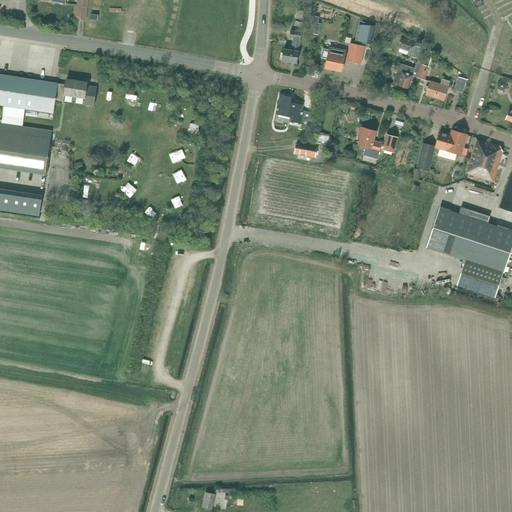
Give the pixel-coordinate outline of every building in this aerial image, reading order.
[(83,0),(78,0),(76,19),(86,21),(88,1),(83,0)] [(297,11),(295,19),(303,20),(304,12),(297,11)] [(312,22),(310,31),(316,32),(318,24),(317,23),(318,18),(312,16),(311,22),(312,22)] [(374,27),(360,27),(358,36),(356,36),(354,43),(364,46),(364,44),(370,46),(375,27),(374,27)] [(381,29),(376,28),(374,37),(378,38),(378,39),(385,41),(387,30),(381,28),(381,29)] [(282,53),(281,59),(283,59),(282,61),(297,63),(299,52),(301,39),(302,33),(291,31),(290,37),(294,38),(292,51),(284,49),(284,53),(282,53)] [(419,60),(423,49),(416,47),(418,44),(402,38),(397,52),(419,60)] [(344,53),(343,57),(348,58),(347,61),(361,64),(364,47),(350,44),(348,54),(344,53)] [(323,49),(321,57),(327,59),(325,68),(341,71),(343,61),(342,61),(343,57),(344,53),(344,52),(330,49),(329,50),(323,49)] [(426,50),(421,64),(417,78),(424,81),(433,53),(426,50)] [(413,77),(417,78),(421,64),(417,63),(415,69),(399,64),(393,84),(397,85),(397,86),(408,90),(413,77)] [(55,100),(57,82),(0,73),(0,104),(4,105),(2,123),(0,122),(0,166),(45,173),(51,130),(22,126),(25,108),(53,113),(55,100)] [(458,77),(454,91),(463,94),(467,80),(458,77)] [(57,82),(55,100),(59,100),(60,93),(85,97),(84,103),(94,105),(97,86),(87,85),(88,81),(66,78),(65,85),(58,83),(58,82),(57,82)] [(430,81),(425,96),(444,102),(449,87),(449,86),(450,82),(442,79),(441,84),(430,81)] [(501,82),(497,85),(498,90),(503,92),(507,88),(506,84),(501,82)] [(277,111),(276,115),(291,118),(290,122),(302,124),(305,112),(302,111),(303,106),(291,103),(292,98),(280,96),(277,109),(276,109),(276,111),(277,111)] [(360,135),(358,144),(366,146),(366,148),(364,156),(377,160),(379,151),(380,147),(385,148),(385,149),(392,151),(393,146),(395,146),(398,136),(388,134),(386,145),(381,144),(381,142),(373,140),(376,131),(363,128),(361,136),(360,135)] [(436,147),(436,148),(460,155),(461,154),(463,148),(466,135),(452,131),(451,136),(440,133),(436,147)] [(317,135),(315,147),(317,149),(328,152),(331,137),(317,135)] [(476,141),(466,174),(468,174),(467,175),(474,177),(474,176),(493,183),(503,152),(501,147),(485,142),(484,143),(476,141)] [(296,143),(294,154),(315,158),(317,149),(315,147),(296,143)] [(416,167),(413,177),(419,179),(422,169),(430,171),(436,148),(436,147),(422,144),(416,167)] [(511,172),(500,208),(511,212),(511,172)] [(0,187),(0,208),(39,214),(42,194),(0,187)] [(467,258),(459,283),(497,295),(511,247),(511,230),(441,208),(428,246),(467,258)] [(205,493),(202,509),(212,511),(216,495),(205,493)]
